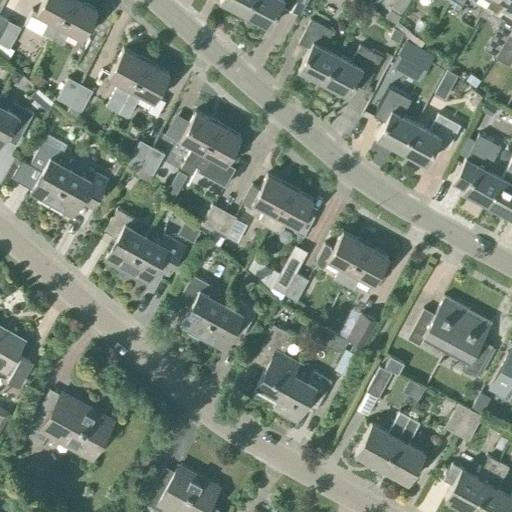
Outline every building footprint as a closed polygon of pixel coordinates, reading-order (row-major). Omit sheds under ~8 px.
[(41,32),(51,37),(71,0),(41,0),(36,10),(31,7),(23,22),(41,32)] [(81,0),(71,0),(51,37),(61,43),(68,29),(81,36),(96,8),(81,0)] [(219,0),(243,12),(249,0),(219,0)] [(249,0),(243,12),(268,25),(279,4),(290,10),(295,0),(249,0)] [(509,32),(511,27),(511,0),(502,0),(495,12),(502,16),(497,25),(508,32),(509,32)] [(297,68),(322,81),(337,52),(323,45),(332,29),(310,17),(297,41),(309,47),(297,68)] [(19,26),(7,19),(0,32),(0,43),(7,48),(19,26)] [(511,27),(509,32),(508,32),(494,55),(508,64),(511,57),(511,27)] [(404,42),(394,60),(407,67),(417,49),(404,42)] [(350,59),(337,52),(322,81),(346,94),(353,82),(364,88),(382,55),(359,43),(350,59)] [(117,111),(145,59),(123,46),(107,75),(117,80),(104,104),(117,111)] [(145,59),(117,111),(127,116),(140,92),(153,99),(168,71),(145,59)] [(55,97),(68,104),(79,82),(67,76),(55,97)] [(92,88),(79,82),(68,104),(80,110),(92,88)] [(375,136),(400,149),(415,120),(402,113),(410,97),(388,85),(376,109),(387,114),(375,136)] [(9,109),(0,104),(0,141),(8,128),(20,135),(33,111),(13,100),(9,109)] [(194,165),(202,150),(217,121),(195,109),(179,137),(191,144),(179,166),(190,172),(194,166),(194,165)] [(429,128),(415,120),(400,149),(424,162),(435,141),(447,147),(459,123),(437,112),(429,128)] [(240,134),(217,121),(202,150),(194,165),(204,170),(212,155),(225,162),(240,134)] [(29,191),(50,203),(70,167),(56,159),(65,143),(46,132),(28,164),(41,170),(29,191)] [(461,190),(486,203),(501,175),(488,167),(500,144),(478,132),(466,155),(465,155),(452,180),(463,186),(461,190)] [(127,161),(139,167),(151,145),(139,139),(127,161)] [(163,152),(151,145),(139,167),(141,168),(137,175),(148,181),(163,152)] [(83,174),(70,167),(50,203),(71,214),(83,193),(93,199),(106,176),(88,166),(83,174)] [(267,225),(289,184),(266,172),(258,187),(250,182),(241,199),(252,205),(254,202),(264,208),(258,220),(267,225)] [(511,180),(501,175),(486,203),(510,216),(511,212),(511,180)] [(438,180),(430,199),(441,204),(449,185),(438,180)] [(289,184),(267,225),(277,230),(284,218),(295,224),(293,228),(303,234),(313,214),(305,209),(311,196),(289,184)] [(199,223),(211,230),(223,208),(211,202),(199,223)] [(104,258),(125,269),(145,233),(131,226),(136,217),(117,207),(104,230),(116,236),(104,258)] [(236,215),(223,208),(211,230),(224,237),(236,215)] [(333,277),(342,282),(364,241),(342,229),(333,246),(324,241),(315,256),(315,259),(315,261),(317,264),(319,265),(322,267),(327,258),(340,265),(333,277)] [(158,241),(145,233),(125,269),(146,281),(158,260),(170,267),(183,243),(163,232),(158,241)] [(387,254),(364,241),(342,282),(352,287),(359,275),(372,282),(387,254)] [(294,243),(283,264),(295,271),(306,250),(294,243)] [(271,286),(283,293),(295,271),(283,264),(271,286)] [(307,278),(295,271),(283,293),(296,299),(307,278)] [(179,324),(200,335),(220,299),(206,292),(211,284),(191,273),(178,296),(190,303),(179,324)] [(445,348),(467,307),(443,294),(433,312),(423,306),(406,337),(418,343),(422,336),(445,348)] [(220,299),(200,335),(221,347),(233,326),(243,332),(256,309),(238,299),(233,307),(220,299)] [(467,307),(445,348),(468,360),(464,368),(476,374),(492,344),(481,338),(491,319),(467,307)] [(346,336),(362,345),(376,319),(360,311),(346,336)] [(253,388),(276,401),(292,371),(297,361),(282,352),(293,334),(272,322),(252,358),(265,365),(253,388)] [(16,353),(24,338),(0,324),(0,369),(9,374),(7,379),(18,385),(32,362),(16,353)] [(511,354),(510,353),(491,389),(507,398),(511,389),(511,354)] [(365,389),(377,396),(390,370),(378,364),(365,389)] [(292,371),(276,401),(272,406),(295,419),(305,401),(316,407),(331,379),(312,369),(307,379),(292,371)] [(111,416),(63,390),(52,411),(39,404),(24,432),(41,441),(45,434),(88,457),(111,416)] [(455,433),(469,407),(457,401),(443,426),(455,433)] [(0,430),(10,411),(0,405),(0,430)] [(481,414),(469,407),(455,433),(467,439),(481,414)] [(380,465),(408,414),(398,409),(387,429),(370,420),(354,451),(380,465)] [(408,414),(380,465),(406,480),(423,450),(407,441),(418,420),(408,414)] [(470,510),(498,459),(488,454),(476,474),(460,465),(443,496),(470,510)] [(498,459),(470,510),(472,511),(502,511),(511,495),(511,493),(496,485),(508,465),(498,459)] [(205,503),(216,483),(180,463),(176,471),(164,464),(144,501),(161,511),(163,507),(170,511),(218,511),(220,509),(219,509),(218,510),(205,503)]
